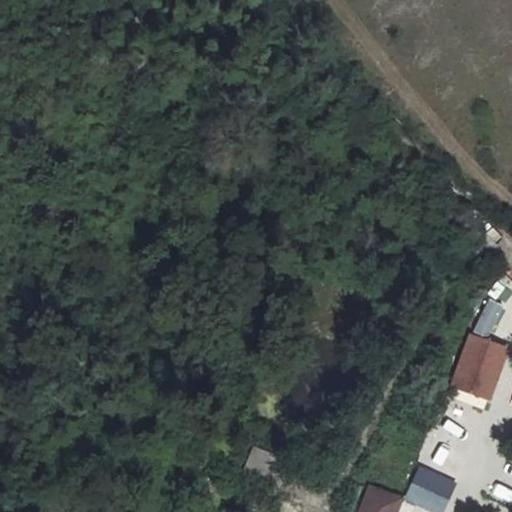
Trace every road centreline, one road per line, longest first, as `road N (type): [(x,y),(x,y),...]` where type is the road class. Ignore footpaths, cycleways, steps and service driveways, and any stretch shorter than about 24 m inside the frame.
road 1 (track): [(319,0),(457,163),(511,212)]
road 2 (track): [(496,236),(460,265),(347,471)]
road 3 (unclassified): [(511,250),(411,156)]
